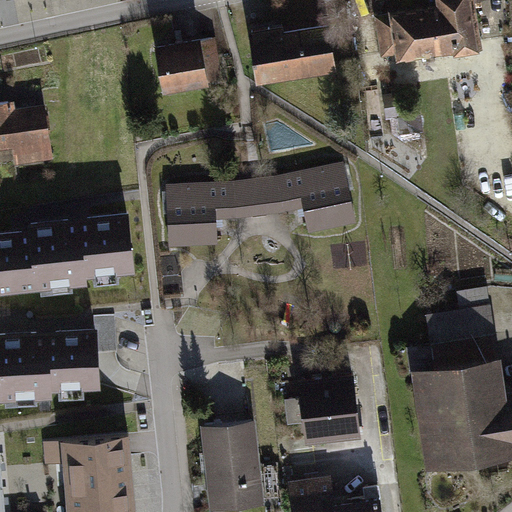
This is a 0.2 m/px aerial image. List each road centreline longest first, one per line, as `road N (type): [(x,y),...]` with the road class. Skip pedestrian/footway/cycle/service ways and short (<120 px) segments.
road 1 (residential): [(175,511),(156,306)]
road 2 (residential): [(0,39),(184,0)]
road 3 (unknown): [(406,511),(378,336)]
